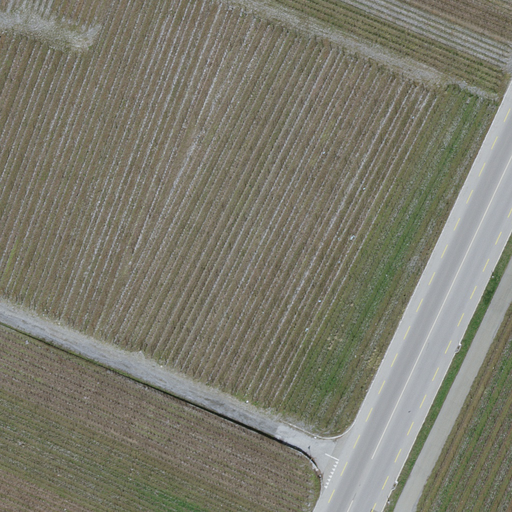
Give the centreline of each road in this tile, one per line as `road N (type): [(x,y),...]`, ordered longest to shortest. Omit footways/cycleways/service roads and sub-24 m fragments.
road 1 (track): [(0,315),(365,472)]
road 2 (primary): [(511,155),(346,511)]
road 3 (track): [(511,284),(410,511)]
